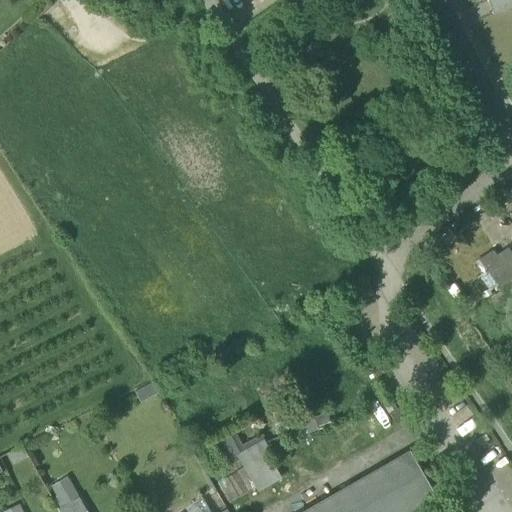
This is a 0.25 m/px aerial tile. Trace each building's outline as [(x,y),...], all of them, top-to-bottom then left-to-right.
[(511,0),(488,0),(494,14),(511,6),(511,0)] [(469,212),(452,224),(459,234),(476,222),(469,212)] [(496,257),(497,259),(511,279),(511,254),(507,248),(496,257)] [(511,289),(509,285),(495,295),(501,303),(511,296),(511,289)] [(491,311),(501,303),(495,295),(485,302),(491,311)] [(511,296),(501,303),(511,318),(511,296)] [(277,479),(259,436),(238,444),(232,432),(211,441),(226,475),(216,479),(225,501),(277,479)] [(23,446),(6,454),(12,465),(28,457),(23,446)] [(407,511),(434,496),(409,452),(305,511),(407,511)] [(52,499),(59,510),(79,499),(66,477),(50,487),(56,497),(52,499)] [(59,510),(59,511),(86,511),(79,499),(59,510)]
